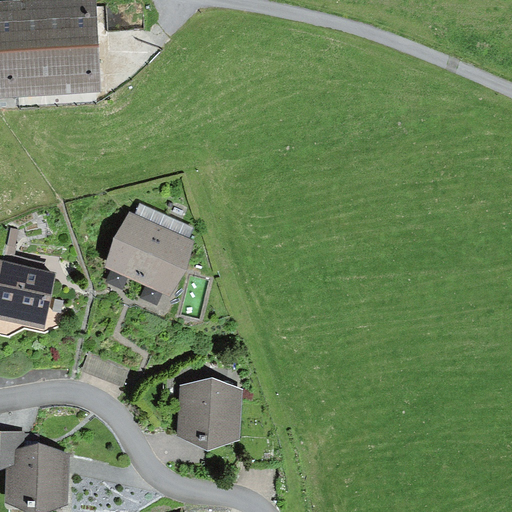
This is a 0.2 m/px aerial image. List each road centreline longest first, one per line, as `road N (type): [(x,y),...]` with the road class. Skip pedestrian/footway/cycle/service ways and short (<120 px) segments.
road 1 (track): [(511,92),(344,27),(212,0)]
road 2 (residential): [(262,511),(251,502),(165,483),(107,408),(88,396),(0,401)]
